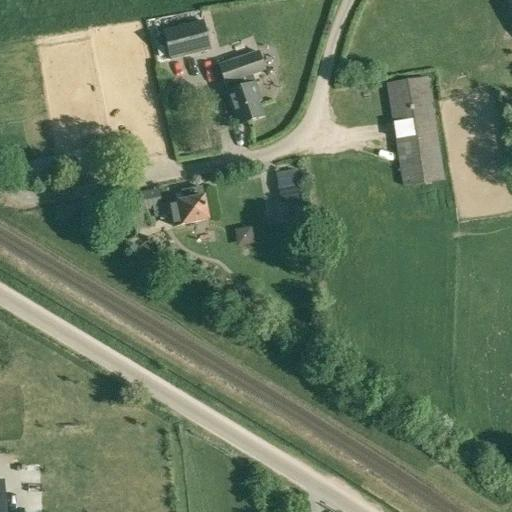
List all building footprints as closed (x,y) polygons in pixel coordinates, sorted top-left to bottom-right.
[(202,22),(164,32),(171,60),(209,50),(202,22)] [(265,70),(259,52),(234,61),(235,63),(220,68),(240,124),(263,116),(258,101),(262,100),(255,84),(252,75),(265,70)] [(386,85),(403,188),(445,180),(428,77),(386,85)] [(33,171),(35,182),(49,179),(47,167),(33,171)] [(97,204),(99,219),(130,213),(132,225),(147,222),(146,211),(151,210),(152,219),(172,215),(175,227),(208,220),(202,188),(182,192),(184,201),(162,206),(159,190),(127,196),(127,198),(97,204)]
